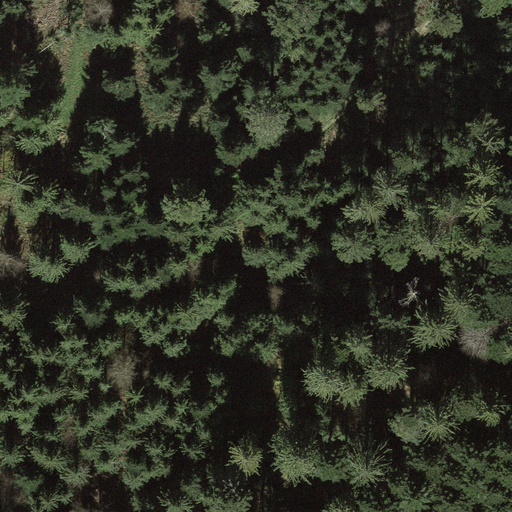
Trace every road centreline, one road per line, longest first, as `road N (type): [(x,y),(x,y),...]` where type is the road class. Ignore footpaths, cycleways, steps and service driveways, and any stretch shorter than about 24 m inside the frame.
road 1 (track): [(0,296),(70,282),(231,196),(430,34),(486,0)]
road 2 (track): [(228,511),(365,453),(423,438),(511,435)]
road 3 (track): [(77,0),(70,108),(51,155),(0,232)]
road 4 (track): [(0,422),(19,451),(72,489),(144,511)]
